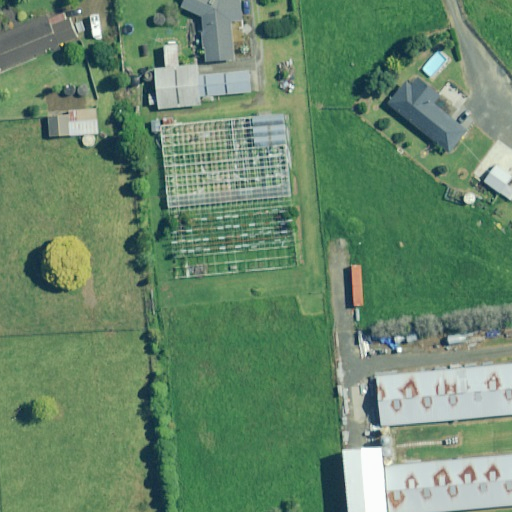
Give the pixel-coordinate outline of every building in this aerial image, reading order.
[(182,0),(180,5),(202,16),(205,61),(235,59),(232,22),(245,21),(243,0),(182,0)] [(48,15),(0,32),(0,72),(37,59),(35,56),(79,40),(71,18),(51,25),(48,15)] [(168,67),(155,68),(159,110),(202,106),(201,94),(254,89),(252,69),(199,75),(198,64),(180,66),(178,46),(166,47),(168,67)] [(406,79),(387,103),(450,153),(467,131),(434,104),(442,95),(420,77),(414,85),(406,79)] [(88,86),(64,84),(63,95),(88,97),(88,86)] [(69,114),(48,115),(49,137),(98,134),(97,110),(76,111),(77,122),(70,122),(69,114)] [(286,115),(161,126),(160,120),(151,120),(153,133),(161,132),(175,279),(300,268),(286,115)] [(511,180),(511,175),(496,164),(483,181),(511,201),(511,199),(511,190),(507,188),(511,180)] [(511,369),(366,382),(370,427),(511,415),(511,369)] [(511,463),(377,475),(379,511),(490,511),(511,510),(511,463)]
